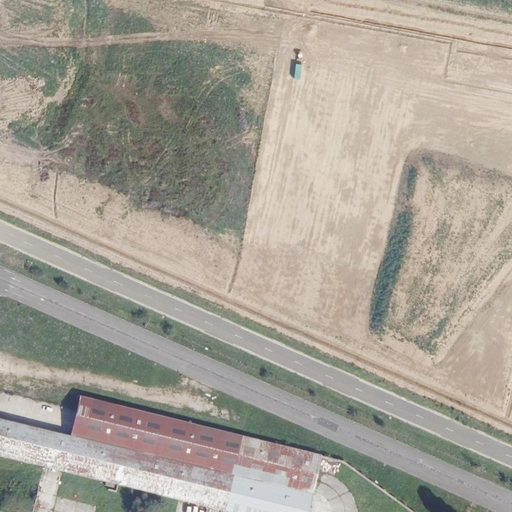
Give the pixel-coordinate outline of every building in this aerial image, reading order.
[(30,383),(51,388),(54,374),(33,369),(30,383)] [(2,395),(0,404),(0,407),(11,411),(14,398),(2,395)] [(306,511),(320,454),(79,396),(70,436),(0,419),(0,454),(240,511),(306,511)] [(52,503),(56,480),(39,476),(35,499),(52,503)] [(61,511),(71,511),(75,502),(62,498),(57,510),(61,511)]
